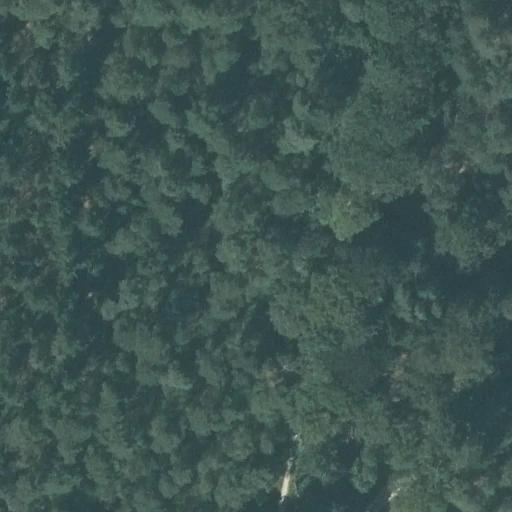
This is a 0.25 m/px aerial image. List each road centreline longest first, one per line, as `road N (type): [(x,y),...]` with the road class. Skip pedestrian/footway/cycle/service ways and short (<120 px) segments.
road 1 (track): [(265,511),(378,0)]
road 2 (track): [(86,0),(95,511)]
road 3 (track): [(369,511),(389,489),(415,483),(511,508)]
